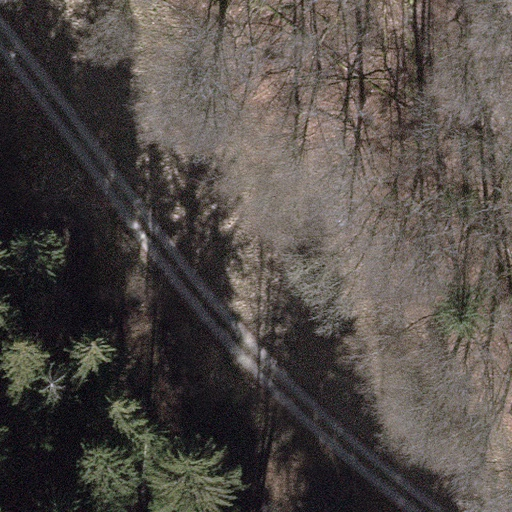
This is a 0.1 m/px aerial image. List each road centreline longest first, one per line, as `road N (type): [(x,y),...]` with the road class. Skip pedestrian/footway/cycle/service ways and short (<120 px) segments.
road 1 (track): [(440,511),(308,411),(0,30)]
road 2 (track): [(225,511),(0,183)]
